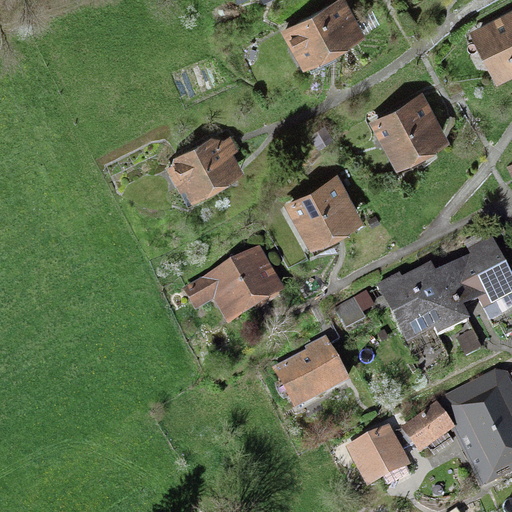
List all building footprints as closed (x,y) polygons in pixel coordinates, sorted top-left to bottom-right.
[(354,0),(340,0),(285,34),(310,75),(376,35),(354,0)] [(511,18),(479,34),(502,84),(511,78),(511,18)] [(429,95),(378,130),(408,176),(458,144),(429,95)] [(235,137),(174,170),(195,206),(254,175),(235,137)] [(344,180),(288,209),(317,258),(371,224),(344,180)] [(426,265),(379,289),(404,337),(431,323),(438,338),(469,322),(461,308),(478,300),(499,340),(511,332),(511,275),(495,243),(431,276),(426,265)] [(264,256),(190,293),(202,316),(225,304),(238,329),(292,301),(264,256)] [(327,345),(277,369),(294,405),(344,380),(327,345)] [(511,418),(497,386),(456,405),(487,472),(511,460),(511,418)] [(432,409),(407,426),(422,447),(447,430),(432,409)] [(390,432),(352,451),(367,482),(405,463),(390,432)]
